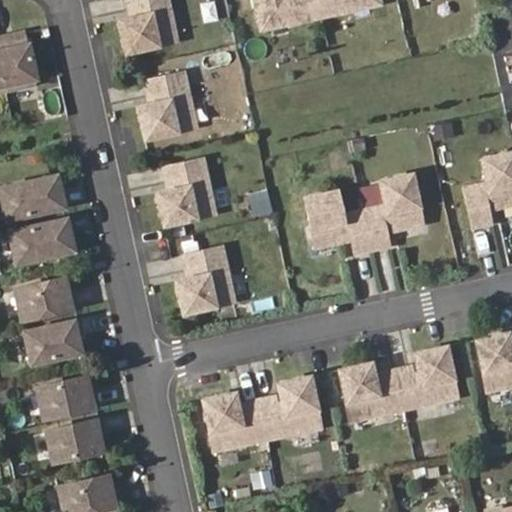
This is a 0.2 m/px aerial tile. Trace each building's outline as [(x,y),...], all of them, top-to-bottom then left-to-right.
[(119,17),(125,49),(175,38),(166,0),(126,0),(128,8),(141,5),(142,12),(130,15),(119,17)] [(255,0),(261,26),(320,12),(317,0),(255,0)] [(317,0),(320,12),(374,0),(317,0)] [(141,5),(128,8),(130,15),(142,12),(141,5)] [(24,32),(0,37),(0,71),(4,89),(35,83),(24,32)] [(182,71),(144,79),(147,95),(160,92),(161,99),(149,102),(137,104),(144,135),(194,125),(182,71)] [(160,92),(147,95),(149,102),(161,99),(160,92)] [(331,171),(346,168),(342,147),(327,150),(331,171)] [(481,182),(460,186),(470,230),(491,225),(488,211),(511,205),(511,147),(475,156),(481,182)] [(201,157),(163,166),(167,181),(179,178),(180,185),(168,188),(156,191),(163,222),(213,211),(201,157)] [(423,225),(411,170),(374,178),(379,202),(340,211),(334,186),(298,194),(311,249),(348,241),(351,255),(390,247),(387,233),(423,225)] [(0,194),(5,219),(62,206),(59,190),(54,191),(50,176),(0,186),(0,194)] [(179,178),(167,181),(168,188),(180,185),(179,178)] [(57,252),(67,250),(63,235),(68,234),(65,218),(8,231),(15,262),(57,252)] [(220,245),(183,254),(186,269),(198,267),(200,274),(188,276),(176,279),(182,310),(232,299),(220,245)] [(186,269),(188,276),(200,274),(198,267),(186,269)] [(20,319),(74,307),(71,291),(66,292),(62,277),(13,288),(20,319)] [(30,362),(79,351),(75,336),(80,335),(77,319),(23,331),(30,362)] [(508,331),(477,338),(488,388),(511,383),(511,350),(511,344),(508,331)] [(339,368),(350,419),(458,395),(446,345),(415,352),(418,364),(420,376),(413,378),(411,366),(380,372),(383,385),(376,386),(373,374),(371,362),(339,368)] [(418,364),(411,366),(413,378),(420,376),(418,364)] [(383,385),(380,372),(373,374),(376,386),(383,385)] [(233,392),(202,398),(213,449),(320,425),(309,375),(278,382),(280,395),(283,406),(276,408),(274,396),(243,403),(246,415),(239,416),(236,404),(233,392)] [(42,418),(96,406),(92,390),(87,391),(84,376),(35,386),(42,418)] [(274,396),(276,408),(283,406),(280,395),(274,396)] [(236,404),(239,416),(246,415),(243,403),(236,404)] [(98,418),(45,430),(51,461),(100,450),(97,435),(102,434),(98,418)] [(106,474),(57,485),(62,511),(83,511),(117,505),(114,489),(109,490),(106,474)]
